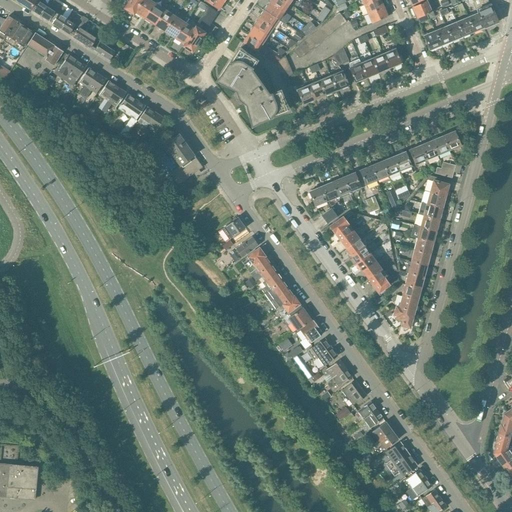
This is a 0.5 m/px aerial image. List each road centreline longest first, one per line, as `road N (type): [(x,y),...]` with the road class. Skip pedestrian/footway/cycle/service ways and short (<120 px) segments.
road 1 (secondary): [(227,511),(101,266),(0,112)]
road 2 (secondary): [(0,146),(56,231),(192,511)]
road 3 (residential): [(463,511),(235,192)]
road 4 (tertiary): [(499,81),(417,381)]
road 5 (residential): [(216,167),(175,115),(0,0)]
road 6 (residential): [(417,381),(268,176)]
road 7 (residential): [(268,176),(499,81)]
road 8 (residential): [(430,82),(251,154)]
